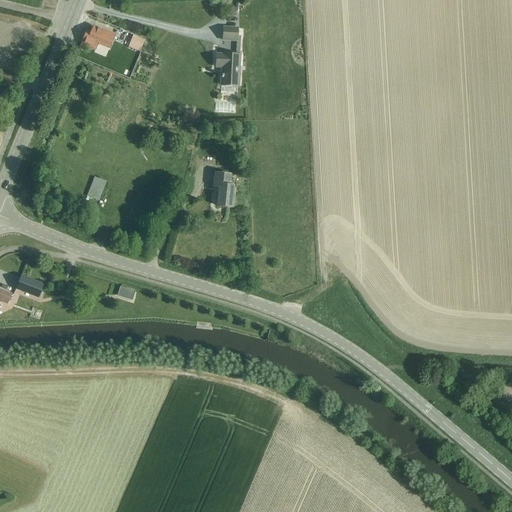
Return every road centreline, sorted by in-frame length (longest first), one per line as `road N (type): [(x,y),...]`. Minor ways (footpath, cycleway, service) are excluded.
road 1 (tertiary): [(511,481),(336,338),(0,214)]
road 2 (track): [(0,377),(178,375),(288,405)]
road 3 (secondary): [(0,196),(70,22)]
